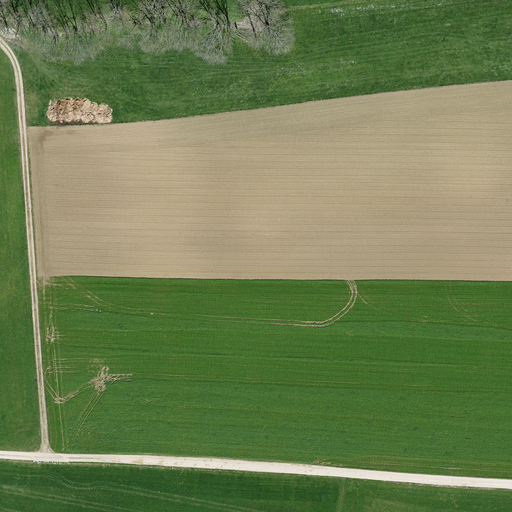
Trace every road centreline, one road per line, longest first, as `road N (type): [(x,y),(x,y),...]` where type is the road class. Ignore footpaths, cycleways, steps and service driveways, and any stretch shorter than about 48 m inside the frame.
road 1 (track): [(0,452),(511,487)]
road 2 (track): [(45,453),(22,82),(0,43)]
